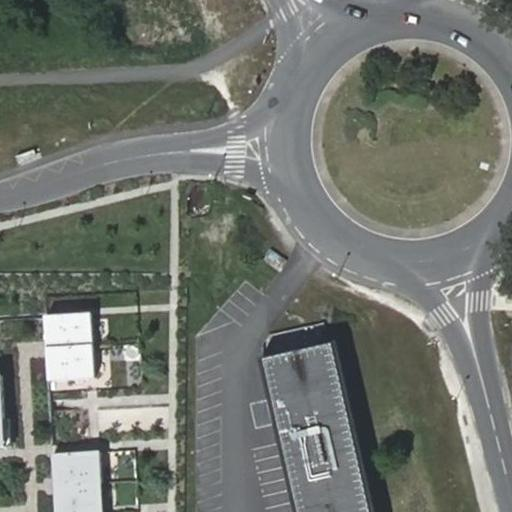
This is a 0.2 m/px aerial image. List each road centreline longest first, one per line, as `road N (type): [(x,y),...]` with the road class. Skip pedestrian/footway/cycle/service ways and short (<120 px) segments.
road 1 (secondary): [(369,255),(416,284),(447,317),(484,395)]
road 2 (tertiary): [(158,152),(0,197)]
road 3 (tertiary): [(158,152),(243,165),(307,206)]
road 4 (secondary): [(484,395),(477,307),(487,236)]
road 5 (tertiary): [(288,119),(158,152)]
road 6 (secondary): [(511,70),(471,32),(404,16)]
road 7 (secondary): [(369,255),(410,262),(451,255),(487,236)]
